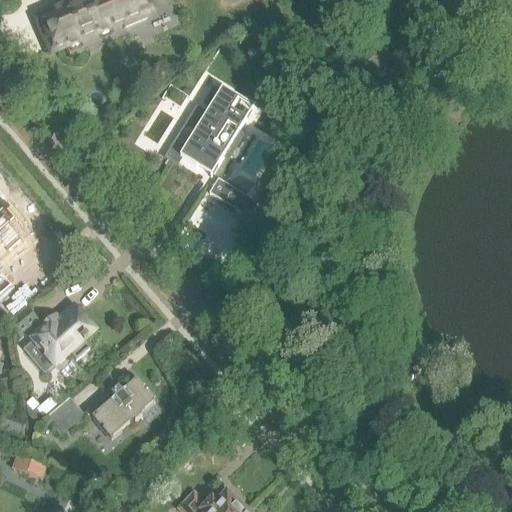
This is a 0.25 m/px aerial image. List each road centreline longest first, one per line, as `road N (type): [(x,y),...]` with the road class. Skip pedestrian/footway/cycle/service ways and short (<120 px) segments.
road 1 (residential): [(511,506),(380,384),(327,295),(313,230),(309,165),(338,103),(457,16)]
road 2 (residential): [(0,71),(380,511)]
